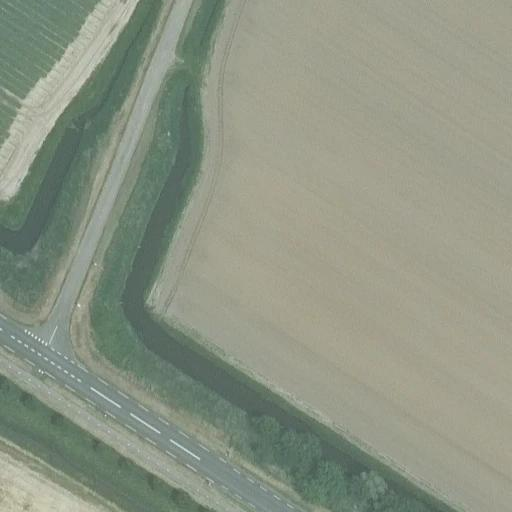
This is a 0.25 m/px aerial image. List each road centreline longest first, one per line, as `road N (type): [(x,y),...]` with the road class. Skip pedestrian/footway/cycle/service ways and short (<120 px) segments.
road 1 (unclassified): [(44,357),(185,0)]
road 2 (secondary): [(279,511),(44,357)]
